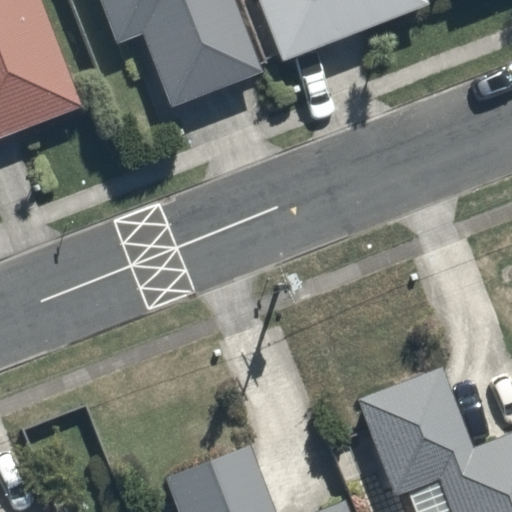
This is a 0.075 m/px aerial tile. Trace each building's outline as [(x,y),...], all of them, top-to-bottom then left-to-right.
[(0,0),(0,134),(86,103),(47,0),(0,0)] [(89,0),(109,49),(139,37),(168,111),(266,72),(237,0),(89,0)] [(256,0),(282,60),(425,0),(256,0)] [(447,511),(511,511),(511,425),(471,445),(432,359),(352,395),(399,497),(434,482),(447,511)] [(349,511),(343,495),(300,511),(271,511),(243,442),(158,476),(172,511),(349,511)]
